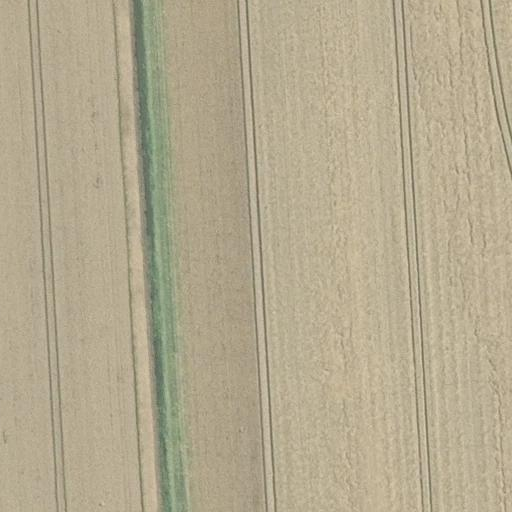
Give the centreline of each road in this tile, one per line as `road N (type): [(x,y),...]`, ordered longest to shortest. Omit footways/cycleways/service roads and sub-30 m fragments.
road 1 (track): [(180,511),(150,0)]
road 2 (track): [(149,511),(121,0)]
